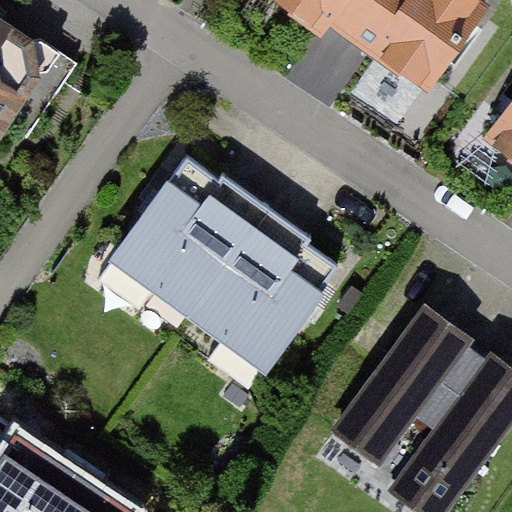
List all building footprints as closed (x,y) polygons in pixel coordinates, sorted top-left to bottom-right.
[(282,0),(345,45),(377,0),(282,0)] [(377,0),(345,45),(426,102),(483,21),(453,0),(377,0)] [(0,190),(82,61),(0,9),(0,190)] [(511,108),(488,141),(511,157),(511,108)] [(346,272),(191,160),(101,284),(255,396),(346,272)] [(479,342),(428,305),(338,426),(389,463),(479,342)] [(452,511),(511,427),(511,365),(494,353),(390,501),(405,511),(452,511)]
